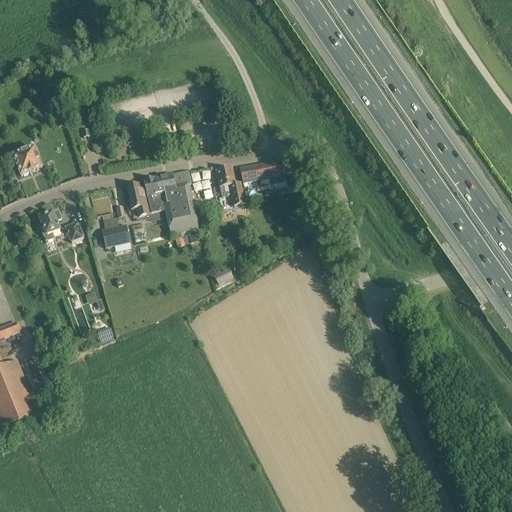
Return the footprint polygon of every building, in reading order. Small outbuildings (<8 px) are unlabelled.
[(30,174),(34,173),(34,172),(42,169),(35,149),(14,157),(21,177),(23,177),(24,177),(28,176),(29,174),(30,174)] [(277,163),(240,170),(243,184),(255,181),(256,186),(257,189),(273,186),(275,185),(275,189),(277,189),(287,187),(286,183),(285,175),(279,176),(277,163)] [(216,173),(219,189),(220,189),(222,198),(223,199),(229,198),(230,196),(232,195),(234,208),(245,205),(241,183),(236,184),(232,169),(233,169),(232,169),(216,172),(216,173)] [(173,239),(184,237),(183,232),(198,229),(189,184),(191,184),(189,173),(173,176),(143,182),(151,215),(166,212),(170,235),(172,235),(173,239)] [(202,199),(209,199),(209,173),(193,174),(193,189),(192,189),(193,192),(202,191),(202,199)] [(129,201),(133,216),(134,220),(151,216),(148,203),(146,204),(142,186),(136,187),(136,186),(129,187),(130,189),(128,189),(131,200),(129,201)] [(124,217),(123,208),(116,209),(118,219),(124,217)] [(44,217),(39,219),(43,229),(41,230),(44,237),(46,244),(55,241),(57,240),(58,243),(69,238),(66,229),(60,231),(57,222),(62,220),(59,212),(53,214),(53,213),(52,214),(50,213),(46,215),(44,217)] [(78,224),(66,229),(69,238),(72,244),(84,240),(78,224)] [(105,232),(102,232),(106,249),(115,247),(116,254),(132,251),(131,247),(130,244),(127,227),(119,229),(105,232)] [(183,239),(175,241),(177,247),(184,245),(183,239)] [(218,285),(232,279),(230,273),(216,280),(218,285)] [(16,324),(0,329),(0,340),(20,333),(16,324)] [(97,334),(101,346),(114,341),(110,329),(97,334)] [(0,409),(2,414),(0,414),(0,434),(8,430),(39,418),(17,362),(4,368),(0,369),(0,409)]
